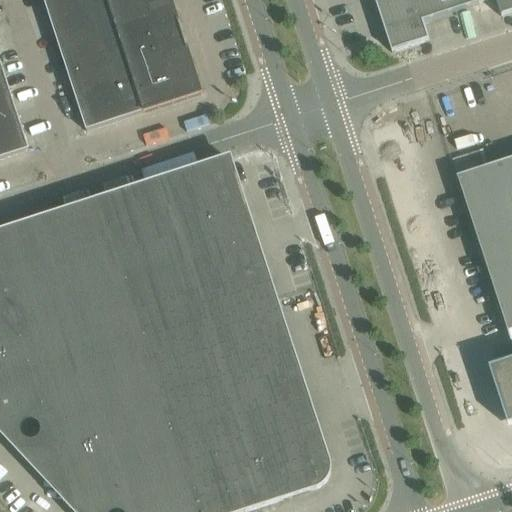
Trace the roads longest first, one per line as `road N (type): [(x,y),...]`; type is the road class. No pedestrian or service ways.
road 1 (unclassified): [(466,511),(335,106)]
road 2 (unclassified): [(286,123),(409,511)]
road 3 (unclassified): [(0,217),(286,123)]
road 4 (unknown): [(291,511),(328,498),(339,483),(318,391),(366,375)]
road 5 (unclassified): [(335,106),(511,47)]
road 6 (unclassified): [(247,0),(286,123)]
